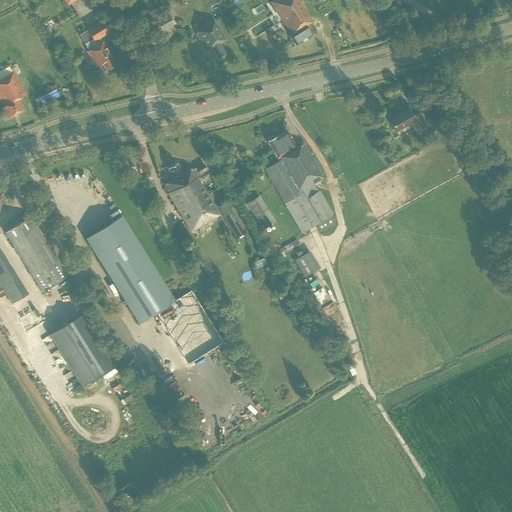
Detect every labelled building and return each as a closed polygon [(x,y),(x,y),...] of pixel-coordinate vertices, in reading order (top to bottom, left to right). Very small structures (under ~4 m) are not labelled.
[(291,35),(289,36),(295,46),(302,42),(312,36),(305,25),(312,21),(298,0),(273,0),(270,2),(276,12),(278,10),(284,19),(282,21),(291,35)] [(152,36),(173,25),(166,12),(145,23),(152,36)] [(91,39),(84,44),(88,51),(87,52),(96,67),(101,64),(106,71),(114,66),(110,59),(111,58),(102,43),(101,43),(99,39),(110,32),(103,21),(86,31),(91,39)] [(219,44),(225,40),(214,21),(200,29),(201,31),(195,34),(205,52),(211,49),(217,59),(225,55),(219,44)] [(17,99),(25,95),(12,72),(8,66),(0,71),(0,101),(3,107),(1,108),(6,118),(23,109),(17,99)] [(420,131),(427,127),(419,113),(412,117),(408,109),(388,120),(395,132),(414,121),(420,131)] [(317,191),(313,184),(322,178),(303,144),(295,148),(286,131),(275,137),(272,137),(268,139),(267,142),(278,161),(264,170),(301,233),(332,214),(319,190),(317,191)] [(6,162),(16,159),(14,151),(3,154),(6,162)] [(199,174),(207,170),(203,164),(195,169),(196,170),(193,172),(191,168),(182,174),(175,163),(166,169),(173,179),(163,185),(191,232),(219,215),(195,175),(198,173),(199,174)] [(156,196),(148,200),(154,210),(161,205),(156,196)] [(262,229),(275,221),(258,196),(246,204),(262,229)] [(94,228),(125,213),(119,201),(88,216),(94,228)] [(217,207),(236,237),(243,233),(225,202),(217,207)] [(41,292),(67,276),(30,216),(4,232),(41,292)] [(112,221),(84,239),(138,324),(173,302),(120,217),(112,221)] [(283,245),(278,248),(284,255),(288,252),(283,245)] [(297,255),(315,293),(333,284),(328,275),(324,277),(321,272),(314,276),(311,271),(321,266),(312,248),(297,255)] [(259,265),(269,260),(266,254),(256,259),(259,265)] [(324,305),(331,301),(328,294),(320,299),(324,305)] [(58,311),(49,315),(55,327),(64,323),(58,311)] [(78,386),(111,366),(79,315),(46,335),(78,386)] [(352,373),(359,370),(354,358),(347,361),(352,373)]
